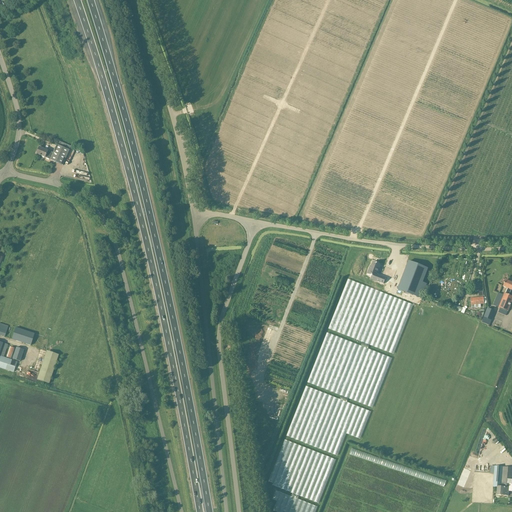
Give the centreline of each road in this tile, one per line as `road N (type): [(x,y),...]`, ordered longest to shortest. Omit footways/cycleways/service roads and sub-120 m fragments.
road 1 (trunk): [(77,0),(151,260),(200,511)]
road 2 (trunk): [(209,511),(163,272),(90,0)]
road 3 (unclassified): [(4,174),(73,192),(107,225),(181,511)]
road 4 (unclassified): [(226,511),(190,211)]
road 5 (unclassified): [(238,511),(218,337),(253,220)]
road 6 (unclassified): [(511,247),(398,244),(253,220)]
road 7 (track): [(355,239),(455,0)]
road 8 (track): [(230,216),(328,0)]
road 9 (unclassified): [(190,211),(136,0)]
road 10 (unclassified): [(4,174),(20,116),(0,48)]
